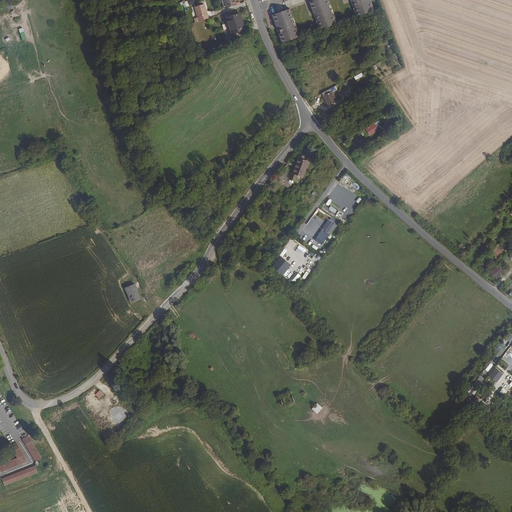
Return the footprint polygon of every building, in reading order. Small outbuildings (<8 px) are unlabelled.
[(328,0),(314,0),(309,2),(313,15),(315,14),(320,30),(337,24),(334,15),(332,15),(328,5),(330,5),(328,0)] [(349,0),(350,2),(352,1),(358,16),(374,11),(371,2),(369,2),(368,0),(349,0)] [(204,4),(194,7),(198,18),(207,15),(204,4)] [(289,9),(272,15),(276,28),(278,27),(280,34),(278,34),(282,43),(300,37),(297,28),(295,28),(291,18),(293,18),(289,9)] [(240,14),(226,18),(231,34),(245,30),(240,14)] [(330,90),(322,95),(329,108),(337,103),(330,90)] [(369,137),(379,130),(377,127),(382,124),(379,120),(365,129),(369,137)] [(301,177),(307,162),(303,160),(303,159),(304,157),(299,154),(291,173),(290,173),(288,177),(296,180),(298,176),(301,177)] [(330,222),(324,232),(330,235),(336,225),(330,222)] [(320,232),(314,241),(321,246),(327,237),(320,232)] [(507,251),(500,243),(492,251),(499,258),(507,251)] [(276,270),(283,262),(277,258),(271,265),(276,270)] [(504,271),(499,264),(491,271),(496,278),(504,271)] [(294,283),(299,274),(295,272),(290,281),(294,283)] [(124,288),(130,303),(141,299),(135,284),(124,288)] [(496,367),(488,376),(495,383),(503,374),(496,367)] [(503,388),(499,392),(504,396),(508,392),(503,388)] [(99,398),(103,394),(99,390),(95,394),(99,398)] [(278,398),(282,406),(293,402),(290,394),(278,398)] [(317,414),(323,408),(317,403),(311,409),(317,414)] [(32,438),(25,440),(34,465),(41,462),(32,438)] [(21,448),(19,443),(12,445),(17,458),(0,464),(0,473),(25,464),(21,448)] [(1,479),(4,485),(37,473),(35,466),(1,479)]
